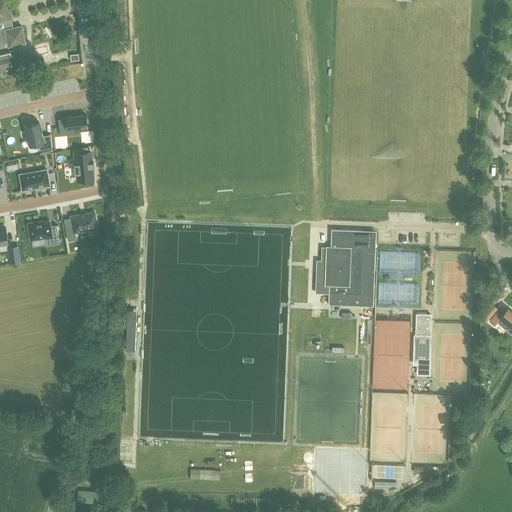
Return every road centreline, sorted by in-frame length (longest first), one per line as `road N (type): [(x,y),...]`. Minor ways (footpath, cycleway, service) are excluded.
road 1 (residential): [(49,511),(111,274),(111,186)]
road 2 (residential): [(506,253),(492,243),(488,140),(511,33)]
